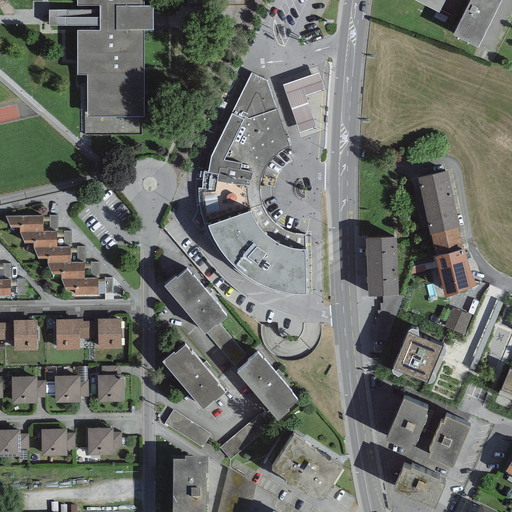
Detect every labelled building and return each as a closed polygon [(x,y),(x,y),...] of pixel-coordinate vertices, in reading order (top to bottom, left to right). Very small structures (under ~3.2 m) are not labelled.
[(145,0),(77,0),(77,8),(47,9),(47,28),(76,27),(76,96),(86,96),(86,115),(145,115),(144,31),(154,31),(153,6),(145,6),(145,0)] [(445,0),(421,0),(440,10),(445,0)] [(500,0),(470,0),(454,31),(478,45),(500,0)] [(268,79),(252,72),(212,154),(209,170),(205,169),(203,187),(199,187),(199,195),(200,202),(201,210),(204,220),(206,229),(209,236),(218,249),(222,254),(227,260),(233,267),(241,274),(252,281),(259,285),(268,289),(278,292),(285,294),(293,296),(294,291),(307,293),(306,234),(296,233),(289,232),(283,228),(278,224),(273,220),(268,216),(266,211),(264,207),(262,202),(260,197),(260,193),(260,187),(261,181),(263,175),(265,170),(268,165),(270,161),(275,157),(280,152),(284,150),(289,147),(268,79)] [(319,72),(282,85),(300,134),(317,127),(306,96),(324,89),(319,72)] [(446,169),(418,175),(430,232),(458,226),(446,169)] [(43,214),(6,215),(11,226),(19,226),(20,231),(22,231),(44,231),(43,214)] [(458,226),(430,232),(445,295),(475,282),(458,226)] [(44,231),(22,231),(25,242),(33,241),(34,248),(57,247),(56,231),(44,231)] [(395,235),(367,236),(369,294),(397,293),(395,235)] [(57,247),(34,248),(39,257),(47,258),(47,262),(49,262),(70,262),(69,247),(57,247)] [(415,273),(433,271),(432,258),(414,260),(415,273)] [(70,262),(49,262),(52,273),(60,273),(60,278),(85,278),(85,262),(70,262)] [(176,273),(164,282),(204,331),(204,330),(215,321),(216,322),(218,321),(227,314),(221,307),(221,306),(194,273),(193,274),(187,266),(177,275),(176,273)] [(85,278),(60,278),(66,288),(75,288),(75,294),(98,294),(97,277),(85,278)] [(0,279),(0,295),(10,295),(9,279),(0,279)] [(470,315),(454,308),(447,327),(463,333),(470,315)] [(85,317),(57,318),(58,349),(80,348),(80,337),(99,337),(100,349),(122,348),(121,317),(95,318),(95,320),(85,320),(85,317)] [(0,318),(0,338),(15,338),(15,350),(37,349),(36,318),(10,319),(10,321),(0,321),(0,318)] [(248,357),(218,321),(216,322),(215,321),(204,330),(237,369),(248,360),(247,359),(248,357)] [(442,344),(409,330),(394,365),(428,379),(442,344)] [(225,389),(186,343),(176,351),(174,349),(162,359),(203,407),(225,389)] [(263,356),(258,350),(248,357),(247,359),(248,360),(237,369),(278,418),(290,408),(288,406),(298,397),(292,390),(293,390),(264,356),(263,356)] [(511,367),(510,367),(499,393),(511,397),(511,367)] [(120,374),(96,374),(96,401),(121,401),(121,394),(129,394),(129,379),(120,379),(120,374)] [(80,375),(55,375),(55,402),(80,402),(80,395),(88,395),(88,380),(80,380),(80,375)] [(37,376),(12,376),(13,403),(37,403),(37,396),(46,396),(45,381),(37,381),(37,376)] [(428,407),(403,396),(384,437),(409,448),(428,407)] [(211,433),(173,409),(165,422),(202,446),(211,433)] [(471,424),(446,412),(427,453),(452,465),(471,424)] [(270,426),(259,413),(220,447),(230,459),(270,426)] [(113,427),(88,427),(88,455),(113,455),(113,447),(121,447),(121,432),(113,432),(113,427)] [(20,428),(0,428),(0,455),(20,456),(20,449),(28,449),(28,434),(20,434),(20,428)] [(66,428),(42,428),(42,455),(67,455),(67,448),(75,448),(75,433),(67,433),(66,428)] [(343,462),(293,432),(272,465),(287,475),(285,479),(303,490),(304,487),(321,497),(343,462)] [(446,479),(405,461),(394,485),(435,503),(446,479)] [(206,511),(207,463),(185,463),(185,466),(173,466),(172,511),(206,511)] [(247,511),(254,484),(228,468),(217,511),(247,511)]
